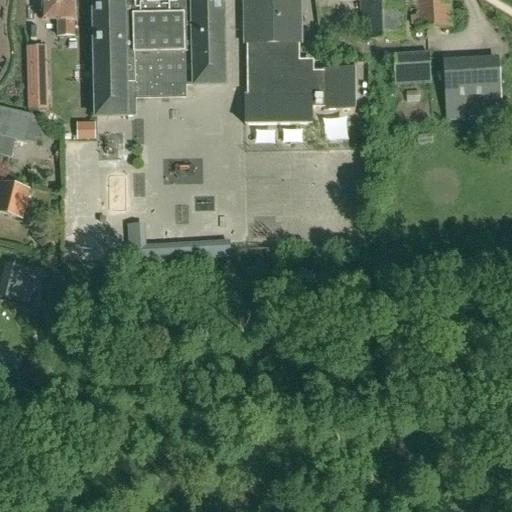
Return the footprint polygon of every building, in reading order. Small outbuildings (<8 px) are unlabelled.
[(73,21),(74,21),(73,0),(41,0),(42,22),(57,21),(57,38),(73,37),(73,21)] [(185,88),(220,87),(224,87),(222,0),(91,0),(95,119),(135,119),(135,102),(186,101),(185,88)] [(300,0),(243,0),(244,46),(246,46),(247,97),(244,97),(245,127),(311,127),(311,110),(324,110),(324,112),(354,112),(354,71),(323,72),(323,73),(299,73),(299,45),(301,45),(300,0)] [(360,0),(363,41),(403,39),(401,0),(360,0)] [(414,0),(415,30),(449,28),(447,0),(414,0)] [(46,48),(27,48),(29,110),(48,110),(46,48)] [(430,85),(429,54),(394,56),(396,87),(430,85)] [(447,122),(503,119),(500,58),(444,60),(447,122)] [(0,157),(11,160),(15,142),(25,144),(31,115),(0,107),(0,157)] [(0,214),(22,220),(29,191),(1,184),(0,186),(0,214)] [(147,246),(146,225),(128,225),(130,264),(231,259),(230,242),(147,246)] [(0,296),(13,300),(30,304),(38,272),(5,265),(0,283),(0,296)]
